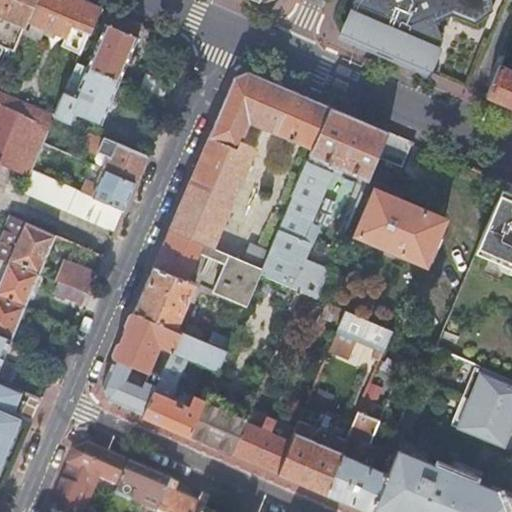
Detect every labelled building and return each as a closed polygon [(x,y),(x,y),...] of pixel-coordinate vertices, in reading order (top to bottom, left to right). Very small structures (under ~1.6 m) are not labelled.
[(0,0),(0,86),(15,52),(23,33),(36,0),(0,0)] [(91,4),(81,0),(36,0),(23,33),(40,41),(46,28),(66,37),(63,45),(82,53),(101,8),(91,4)] [(358,0),(353,5),(342,32),(341,36),(400,61),(432,75),(444,43),(438,25),(454,19),(474,28),(493,13),(491,0),(358,0)] [(99,40),(88,67),(120,81),(131,57),(139,38),(138,37),(143,26),(113,13),(108,24),(106,24),(99,40)] [(88,67),(77,63),(55,115),(70,122),(74,112),(102,124),(112,101),(120,81),(88,67)] [(511,70),(500,65),(486,98),(511,108),(511,70)] [(235,78),(170,230),(203,244),(211,247),(212,248),(255,148),(241,141),(250,120),(314,147),(331,106),(303,94),(249,71),(235,78)] [(146,75),(140,90),(164,99),(170,85),(146,75)] [(55,115),(0,91),(0,107),(50,128),(55,115)] [(377,157),(388,131),(379,127),(331,106),(314,147),(310,155),(367,180),(377,157)] [(0,163),(29,176),(32,169),(43,142),(50,128),(0,107),(0,163)] [(110,157),(105,169),(135,183),(141,169),(147,155),(105,137),(90,130),(82,149),(97,155),(98,152),(110,157)] [(412,141),(388,131),(377,157),(401,167),(412,141)] [(262,269),(260,273),(302,291),(319,298),(330,270),(306,260),(319,228),(311,224),(332,173),(307,162),(269,252),(262,269)] [(32,169),(29,176),(23,191),(115,232),(124,210),(93,197),(93,196),(83,191),(32,169)] [(83,191),(93,196),(93,197),(124,210),(130,196),(135,183),(105,169),(99,182),(89,178),(83,191)] [(511,184),(505,181),(474,254),(489,260),(491,257),(511,265),(509,269),(507,274),(511,275),(511,184)] [(406,251),(428,261),(428,259),(432,261),(441,241),(437,239),(444,223),(422,213),(423,209),(409,203),(375,188),(356,234),(404,255),(406,251)] [(49,254),(57,237),(12,218),(0,245),(0,256),(10,261),(41,274),(49,254)] [(155,266),(136,311),(177,329),(196,284),(188,280),(200,252),(203,244),(170,230),(155,266)] [(211,247),(203,244),(200,252),(209,256),(210,255),(208,254),(211,247)] [(250,245),(243,261),(262,269),(269,252),(250,245)] [(229,255),(221,252),(218,259),(217,258),(216,260),(225,263),(229,255)] [(243,261),(229,255),(225,263),(213,292),(246,306),(252,292),(260,273),(262,269),(243,261)] [(10,261),(0,256),(0,273),(4,275),(10,261)] [(491,257),(489,260),(509,269),(511,265),(491,257)] [(64,260),(56,280),(61,282),(88,293),(96,274),(64,260)] [(0,297),(26,308),(33,291),(41,274),(10,261),(4,275),(0,284),(0,297)] [(302,291),(260,273),(252,292),(293,310),(302,291)] [(88,293),(61,282),(56,293),(75,301),(83,306),(88,293)] [(0,334),(12,340),(19,323),(26,308),(0,297),(0,334)] [(393,330),(347,310),(330,352),(350,361),(360,339),(379,347),(374,359),(380,362),(393,330)] [(126,334),(116,357),(133,365),(150,372),(153,373),(155,369),(150,367),(159,346),(163,344),(164,346),(172,350),(181,331),(177,329),(136,311),(126,334)] [(172,350),(163,372),(170,375),(180,353),(218,370),(227,351),(181,331),(172,350)] [(0,368),(4,359),(12,340),(0,334),(0,368)] [(133,409),(144,415),(156,387),(161,376),(153,373),(150,372),(144,387),(127,380),(133,365),(116,357),(104,384),(109,399),(133,409)] [(511,381),(475,366),(450,424),(503,447),(510,431),(511,429),(511,381)] [(387,376),(376,371),(368,390),(379,395),(387,376)] [(0,463),(18,422),(19,418),(15,415),(11,414),(15,405),(18,397),(21,390),(8,385),(0,381),(0,463)] [(156,387),(144,415),(183,431),(191,435),(205,400),(177,389),(173,399),(159,393),(161,389),(156,387)] [(22,399),(18,397),(15,405),(11,414),(15,415),(22,399)] [(248,415),(207,397),(205,400),(191,435),(224,449),(232,453),(246,421),(248,415)] [(406,429),(415,406),(409,404),(405,414),(402,413),(397,425),(406,429)] [(380,421),(359,412),(350,435),(371,443),(380,421)] [(263,428),(246,421),(232,453),(271,469),(279,473),(293,441),(271,432),(274,427),(265,423),(263,428)] [(0,472),(21,423),(18,422),(0,463),(0,472)] [(293,441),(279,473),(303,483),(325,493),(342,454),(347,442),(301,422),(293,441)] [(433,451),(402,437),(398,449),(428,462),(433,451)] [(70,464),(100,478),(118,486),(128,462),(110,454),(90,446),(76,451),(72,460),(70,464)] [(435,465),(398,449),(388,473),(383,485),(371,511),(508,511),(511,503),(511,497),(486,487),(477,483),(479,478),(452,467),(437,460),(435,465)] [(342,454),(325,493),(348,503),(370,511),(371,511),(383,485),(388,473),(372,467),(374,461),(369,459),(367,464),(342,454)] [(491,476),(455,460),(452,467),(479,478),(477,483),(486,487),(491,476)] [(125,488),(163,505),(173,481),(152,472),(128,462),(118,486),(109,506),(119,510),(126,494),(123,493),(125,488)] [(84,511),(100,478),(70,464),(65,477),(57,494),(50,511),(53,511),(84,511)] [(163,505),(161,509),(168,511),(167,511),(203,511),(204,510),(210,497),(203,494),(199,504),(192,501),(176,494),(180,484),(173,481),(163,505)]
